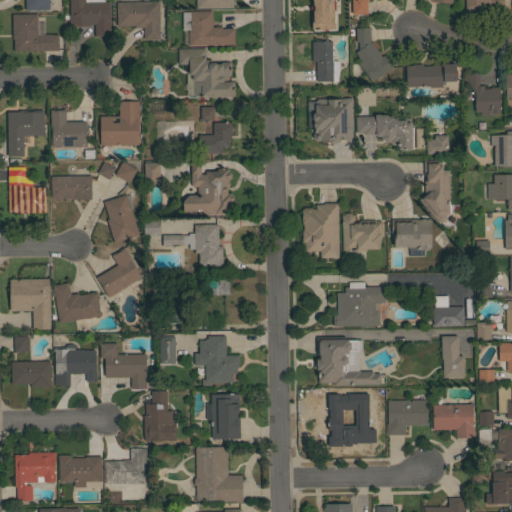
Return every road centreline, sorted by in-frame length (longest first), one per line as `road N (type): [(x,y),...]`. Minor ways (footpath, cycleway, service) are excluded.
road 1 (residential): [(269,0),(277,511)]
road 2 (residential): [(277,480),(400,480),(425,470)]
